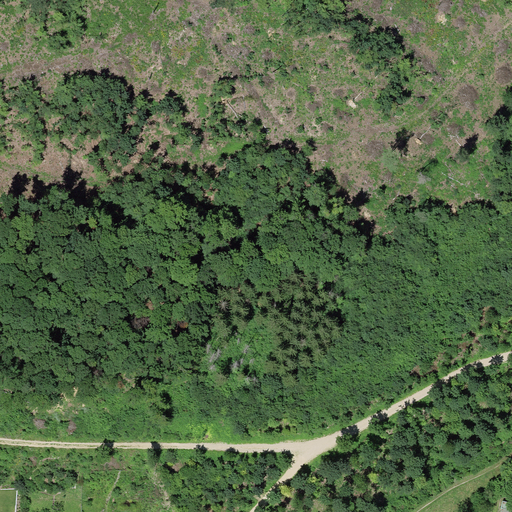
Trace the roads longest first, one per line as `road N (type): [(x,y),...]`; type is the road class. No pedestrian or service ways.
road 1 (track): [(311,446),(76,443),(0,430)]
road 2 (track): [(311,446),(468,367),(511,354)]
